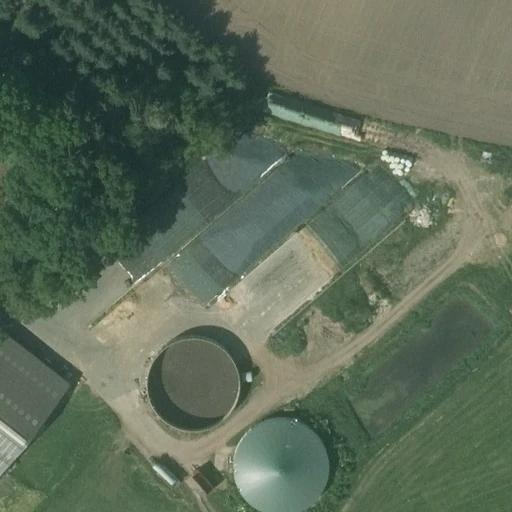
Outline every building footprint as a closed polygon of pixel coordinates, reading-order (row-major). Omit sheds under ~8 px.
[(274,98),(270,118),(350,133),(354,113),(274,98)] [(469,169),(473,147),(387,129),(385,139),(379,137),(373,168),(430,179),(434,162),(469,169)] [(0,204),(26,173),(0,152),(0,204)] [(344,194),(234,284),(235,312),(253,297),(274,296),(266,287),(286,286),(274,296),(297,296),(291,288),(304,287),(305,295),(331,274),(330,267),(348,253),(355,253),(355,248),(365,240),(372,240),(381,232),(384,232),(396,222),(396,215),(386,203),(368,203),(360,193),(344,194)] [(395,295),(471,222),(456,207),(381,280),(395,295)] [(0,468),(67,383),(0,330),(0,468)] [(236,399),(239,381),(235,363),(225,348),(210,338),(192,335),(174,339),(159,349),(149,365),(146,382),(150,400),(160,415),(175,425),(193,428),(211,424),(226,414),(236,399)] [(295,511),(312,511),(337,434),(258,408),(231,491),(295,511)]
